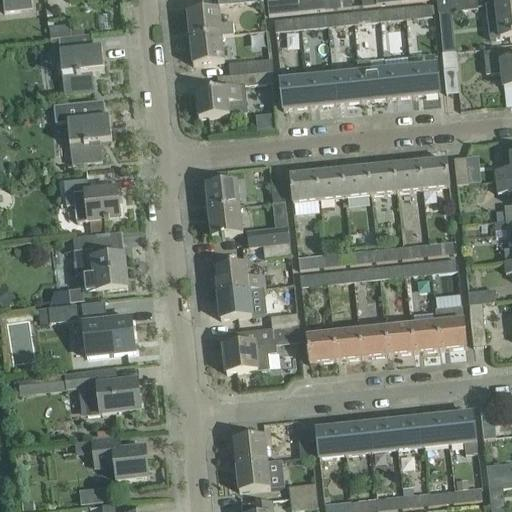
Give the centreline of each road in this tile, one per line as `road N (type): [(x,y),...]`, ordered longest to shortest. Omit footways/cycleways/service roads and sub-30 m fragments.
road 1 (residential): [(177,160),(511,127)]
road 2 (residential): [(203,415),(511,384)]
road 3 (residential): [(203,415),(186,388),(175,289),(166,187),(177,160)]
road 4 (residential): [(177,160),(159,132),(145,0)]
